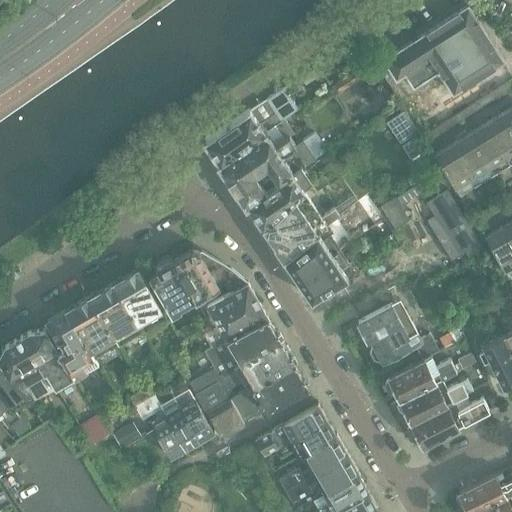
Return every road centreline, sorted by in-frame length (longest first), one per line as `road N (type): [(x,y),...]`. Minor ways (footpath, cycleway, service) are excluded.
road 1 (residential): [(401,488),(248,242),(201,204),(174,199)]
road 2 (residential): [(174,199),(184,136),(387,0)]
road 3 (residential): [(0,307),(174,199)]
road 4 (secondary): [(0,78),(104,0)]
road 5 (residential): [(511,434),(401,488)]
